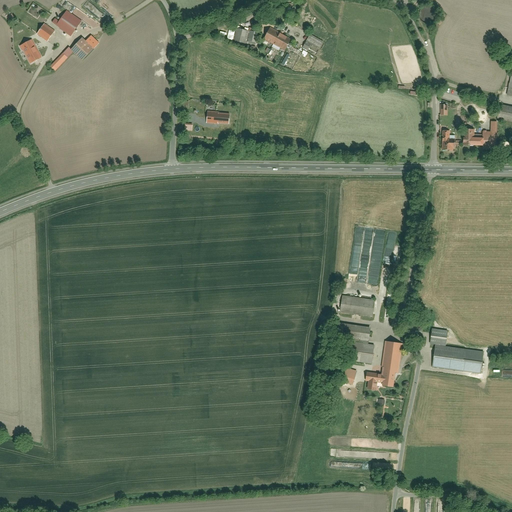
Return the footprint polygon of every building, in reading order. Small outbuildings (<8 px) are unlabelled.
[(420,13),(420,18),(422,21),(427,23),(432,23),(435,20),(436,15),(435,11),(431,8),(427,7),(423,9),(420,13)] [(68,12),(59,25),(74,36),(83,23),(68,12)] [(44,24),(37,34),(47,42),(55,31),(44,24)] [(274,27),(266,41),(287,53),(295,39),(274,27)] [(237,29),(234,41),(259,46),(261,34),(237,29)] [(312,35),(308,43),(321,50),(326,42),(312,35)] [(41,58),(31,40),(20,46),(22,50),(24,49),(31,63),(41,58)] [(84,40),(71,51),(82,63),(95,51),(84,40)] [(308,44),(304,49),(311,53),(314,48),(308,44)] [(442,87),(439,98),(457,103),(461,93),(442,87)] [(511,107),(503,106),(501,119),(511,121),(511,107)] [(208,111),(208,125),(231,126),(231,111),(208,111)] [(473,145),(483,145),(483,149),(496,150),(497,122),(491,121),(491,132),(483,132),(483,135),(474,135),(474,130),(464,129),(463,145),(473,146),(473,145)] [(200,131),(199,141),(227,144),(228,134),(200,131)] [(451,150),(451,149),(460,149),(460,140),(451,140),(451,132),(441,132),(442,151),(451,150)] [(344,297),(342,314),(374,318),(376,300),(344,297)] [(342,323),(341,330),(370,334),(371,327),(342,323)] [(449,331),(432,330),(431,343),(448,345),(449,331)] [(351,343),(350,356),(373,359),(375,346),(351,343)] [(380,392),(380,387),(397,389),(402,345),(386,343),(382,372),(368,370),(367,381),(369,382),(368,390),(380,392)] [(435,348),(433,368),(481,374),(484,354),(435,348)] [(354,369),(349,385),(360,388),(365,373),(354,369)]
